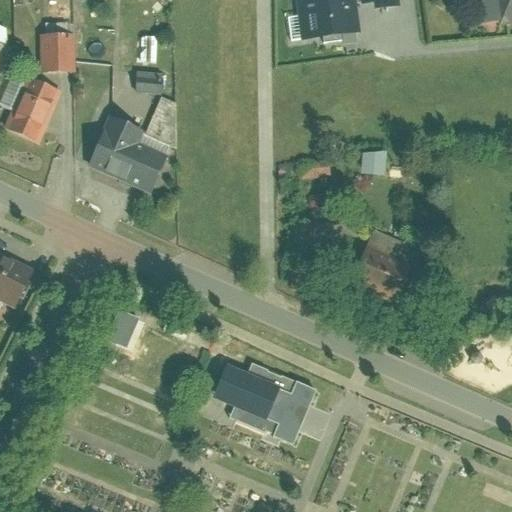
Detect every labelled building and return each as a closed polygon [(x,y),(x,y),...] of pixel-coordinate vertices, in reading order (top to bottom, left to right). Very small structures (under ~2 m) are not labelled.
[(352,0),(293,0),(301,49),(359,41),(352,0)] [(397,0),(357,0),(359,11),(398,7),(397,0)] [(511,0),(492,0),(497,36),(511,33),(511,0)] [(139,38),(139,64),(162,64),(162,38),(139,38)] [(71,46),(36,46),(37,85),(72,85),(71,46)] [(0,55),(0,82),(10,60),(8,59),(4,57),(0,55)] [(133,78),(131,90),(157,93),(159,81),(133,78)] [(57,99),(22,85),(0,139),(0,140),(35,154),(57,99)] [(158,97),(145,128),(140,141),(165,151),(167,147),(174,149),(172,103),(158,97)] [(145,128),(102,112),(82,167),(150,191),(165,151),(140,141),(145,128)] [(375,177),(375,154),(350,154),(350,177),(375,177)] [(328,156),(299,157),(299,178),(329,177),(328,156)] [(315,218),(293,217),(292,281),(314,282),(315,218)] [(409,246),(371,230),(364,245),(357,242),(342,278),(387,297),(409,246)] [(37,268),(0,249),(0,297),(18,306),(37,268)] [(288,397),(226,372),(214,403),(276,428),(272,440),(294,449),(317,392),(294,383),(288,397)]
